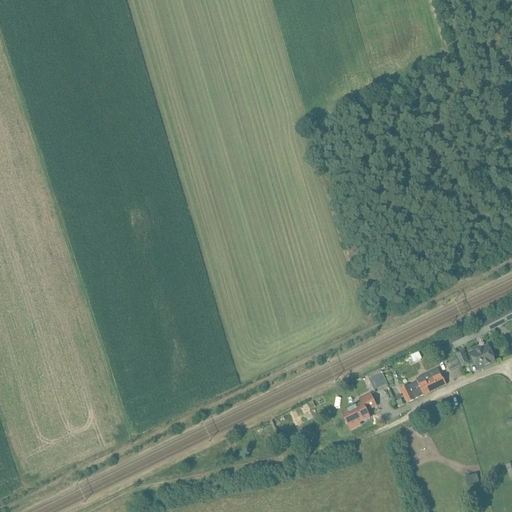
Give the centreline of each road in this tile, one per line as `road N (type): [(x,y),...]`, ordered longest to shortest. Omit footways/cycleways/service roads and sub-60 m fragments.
road 1 (track): [(0,508),(511,260)]
road 2 (unclassified): [(510,364),(420,402),(375,434),(311,453)]
